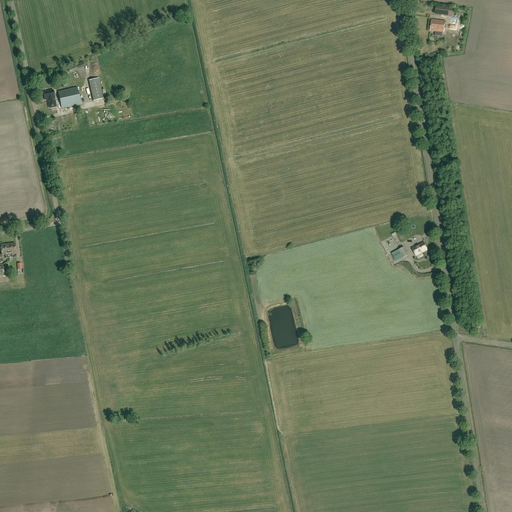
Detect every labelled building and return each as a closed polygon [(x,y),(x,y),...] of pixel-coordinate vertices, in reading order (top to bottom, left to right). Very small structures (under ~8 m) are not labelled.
[(442,8),(441,15),(451,17),(452,9),(442,8)] [(458,31),(459,19),(451,18),(449,30),(458,31)] [(444,33),(445,22),(432,20),(430,31),(444,33)] [(70,73),(85,66),(83,62),(68,69),(70,73)] [(99,78),(89,81),(94,101),(103,99),(102,93),(102,91),(99,78)] [(77,88),(58,92),(60,101),(61,104),(61,105),(62,108),(62,109),(81,104),(77,88)] [(43,95),(43,98),(44,98),(45,100),(48,99),(48,101),(49,108),(56,107),(54,98),(55,98),(53,91),(43,93),(43,95)] [(412,240),(415,245),(423,240),(420,235),(412,240)] [(416,256),(427,250),(424,242),(412,248),(416,256)] [(8,245),(9,258),(12,258),(12,254),(16,254),(15,244),(8,245)] [(6,258),(9,258),(8,245),(1,245),(2,255),(5,255),(6,258)] [(401,258),(408,255),(404,247),(397,251),(392,253),(395,261),(401,258)]
